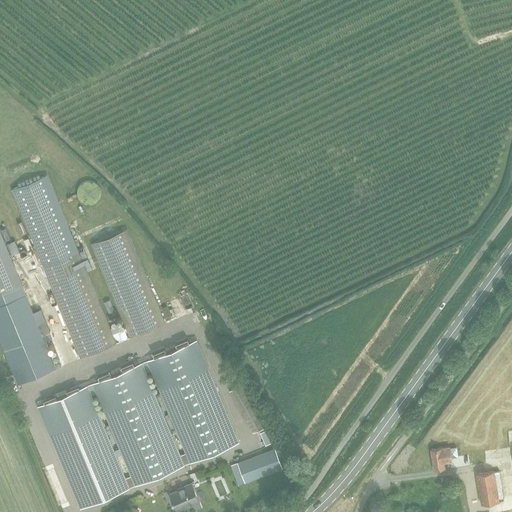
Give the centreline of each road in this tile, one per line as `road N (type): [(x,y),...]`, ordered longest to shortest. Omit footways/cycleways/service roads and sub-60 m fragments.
road 1 (unclassified): [(511,208),(293,511)]
road 2 (secondary): [(315,511),(511,251)]
road 3 (track): [(255,0),(27,114)]
